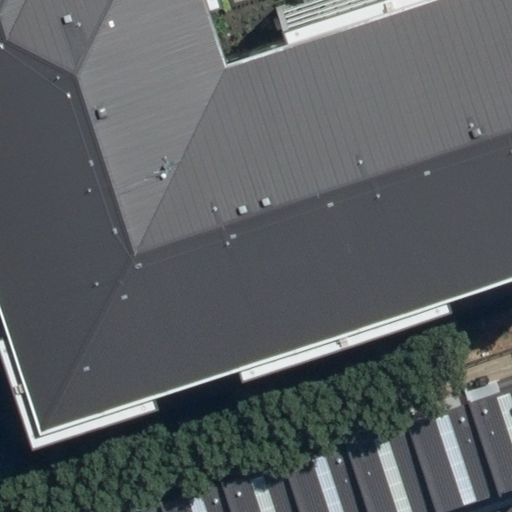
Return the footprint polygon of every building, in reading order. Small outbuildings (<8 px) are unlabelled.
[(0,0),(0,318),(40,441),(511,287),(511,0),(429,0),(221,68),(198,0),(0,0)] [(511,388),(470,402),(501,495),(511,491),(511,388)] [(470,402),(408,423),(438,511),(449,511),(501,495),(470,402)] [(438,511),(408,423),(347,443),(369,511),(438,511)] [(369,511),(347,443),(285,464),(300,511),(369,511)] [(300,511),(285,464),(223,484),(231,511),(300,511)] [(231,511),(223,484),(162,504),(164,511),(231,511)]
